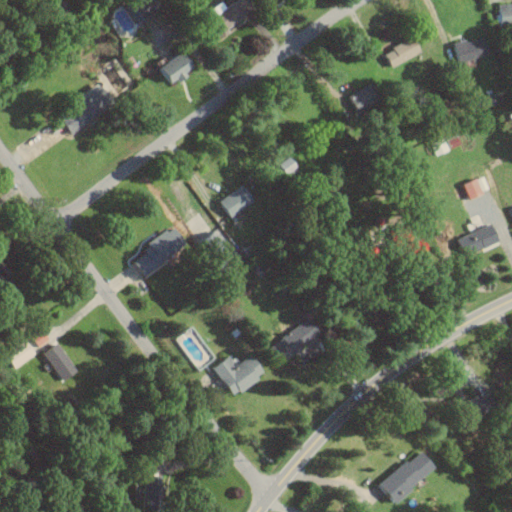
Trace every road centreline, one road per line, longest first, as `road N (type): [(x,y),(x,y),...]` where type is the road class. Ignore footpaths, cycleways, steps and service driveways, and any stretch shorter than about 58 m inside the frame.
road 1 (residential): [(270,498),(0,148)]
road 2 (residential): [(55,225),(361,0)]
road 3 (secondary): [(258,511),(386,377),(511,302)]
